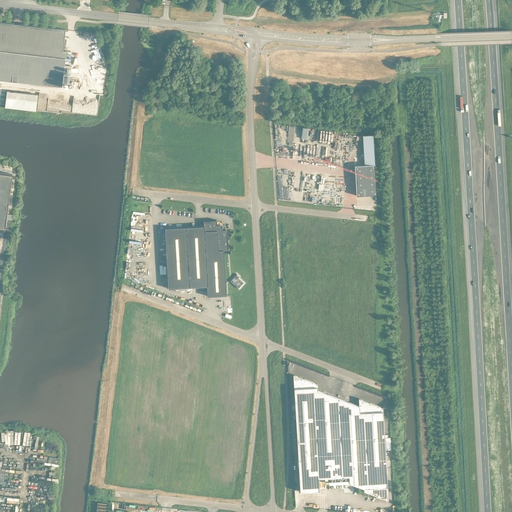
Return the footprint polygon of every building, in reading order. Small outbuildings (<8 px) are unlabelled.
[(0,81),(62,89),(62,82),(70,83),(71,75),(70,75),(71,68),(64,67),(66,53),(63,53),(65,32),(20,26),(14,26),(0,24),(0,81)] [(7,93),(5,110),(36,113),(38,97),(7,93)] [(364,167),(354,167),(356,198),(376,196),(373,136),(363,137),(364,167)] [(0,228),(5,229),(12,176),(0,174),(0,228)] [(168,290),(207,288),(207,298),(226,297),(223,252),(229,252),(229,251),(228,251),(227,232),(222,232),(222,229),(220,227),(217,227),(217,222),(216,222),(204,223),(203,223),(204,228),(165,230),(168,290)] [(239,278),(237,276),(232,282),(230,283),(238,290),(241,287),(243,285),(243,284),(238,280),(239,279),(239,278)] [(294,390),(300,493),(319,492),(318,480),(349,478),(349,484),(364,490),(364,493),(388,502),(383,409),(358,400),(359,408),(317,392),(317,389),(317,385),(293,376),(294,390)]
